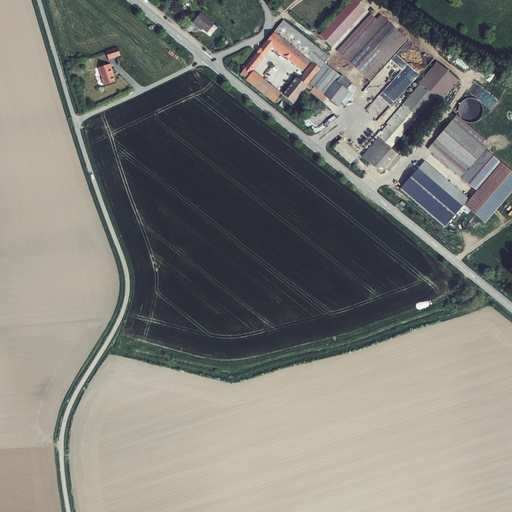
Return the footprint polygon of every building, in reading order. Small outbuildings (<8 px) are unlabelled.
[(163,11),(166,15),(171,9),(178,5),(172,0),(163,11)] [(351,0),(319,35),(332,47),(367,10),(356,0),(351,0)] [(377,8),(338,58),(368,81),(371,77),(358,66),(393,21),(377,8)] [(203,29),(207,33),(214,25),(200,13),(193,23),(198,28),(199,26),(203,29)] [(406,32),(393,21),(358,66),(371,77),(406,32)] [(282,22),(274,32),(321,69),(325,64),(325,63),(329,58),(282,22)] [(247,66),(240,74),(274,102),(281,94),(253,72),(273,47),(306,73),(300,81),(297,78),(284,94),(293,102),(306,87),(321,69),(274,32),(251,60),(247,66)] [(108,60),(122,55),(119,47),(105,51),(108,60)] [(419,83),(422,85),(435,96),(441,101),(459,80),(437,62),(419,83)] [(331,68),(325,64),(321,69),(306,87),(312,91),(331,68)] [(110,65),(98,68),(102,79),(101,79),(103,86),(115,82),(113,77),(112,74),(113,74),(110,65)] [(356,88),(331,68),(312,91),(311,93),(332,110),(339,99),(344,103),(356,88)] [(422,85),(383,130),(396,142),(435,96),(422,85)] [(477,96),(490,110),(498,102),(485,88),(477,96)] [(452,120),(427,149),(477,191),(501,163),(452,120)] [(383,130),(381,128),(358,154),(381,173),(385,168),(398,154),(391,148),(396,142),(383,130)] [(359,156),(342,139),(333,147),(350,164),(359,156)] [(398,154),(385,168),(389,171),(401,157),(398,154)] [(400,190),(412,199),(431,177),(464,205),(469,200),(424,162),(400,190)] [(511,192),(511,172),(501,163),(477,191),(469,200),(464,205),(485,223),(511,192)] [(445,228),(464,205),(431,177),(412,199),(445,228)]
